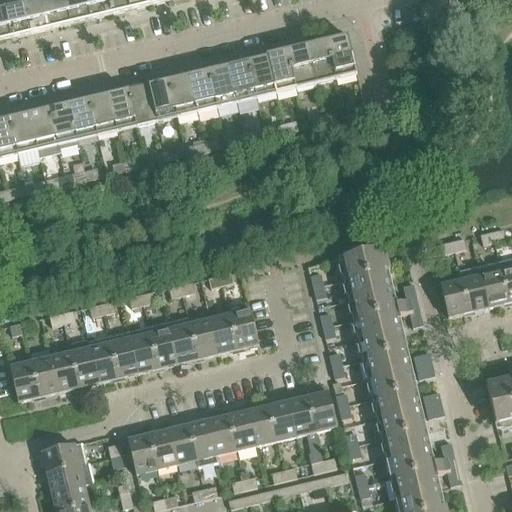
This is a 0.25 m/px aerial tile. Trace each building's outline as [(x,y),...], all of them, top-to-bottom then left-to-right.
[(22,0),(17,0),(2,4),(11,42),(31,37),(22,0)] [(43,0),(22,0),(31,37),(51,33),(43,0)] [(43,0),(51,33),(71,28),(64,0),(43,0)] [(85,0),(64,0),(71,28),(91,23),(85,0)] [(106,0),(85,0),(91,23),(111,18),(106,0)] [(127,0),(106,0),(111,18),(131,14),(127,0)] [(148,0),(127,0),(131,14),(151,9),(148,0)] [(169,0),(148,0),(151,9),(171,4),(169,0)] [(2,4),(0,4),(0,44),(11,42),(2,4)] [(348,40),(327,45),(336,83),(357,78),(348,40)] [(327,45),(307,50),(316,88),(336,83),(327,45)] [(307,50),(287,55),(296,93),(316,88),(307,50)] [(287,55),(267,60),(276,97),(296,93),(287,55)] [(267,60),(248,64),(257,102),(276,97),(267,60)] [(248,64),(228,69),(237,107),(257,102),(248,64)] [(228,69),(208,74),(217,112),(237,107),(228,69)] [(208,74),(188,78),(197,116),(217,112),(208,74)] [(188,78),(168,83),(177,121),(197,116),(188,78)] [(168,83),(148,88),(157,126),(177,121),(168,83)] [(148,88),(128,93),(137,131),(157,126),(148,88)] [(128,93),(108,97),(117,135),(137,131),(128,93)] [(108,97),(88,102),(97,140),(117,135),(108,97)] [(417,98),(403,102),(405,111),(419,108),(417,98)] [(88,102),(69,107),(78,145),(97,140),(88,102)] [(79,153),(78,145),(69,107),(49,112),(60,157),(79,153)] [(364,110),(354,112),(356,121),(366,118),(364,110)] [(49,112),(29,116),(38,154),(40,162),(60,157),(49,112)] [(29,116),(9,121),(18,159),(38,154),(29,116)] [(324,120),(326,128),(336,126),(334,117),(324,120)] [(324,120),(313,122),(315,130),(326,128),(324,120)] [(9,121),(0,123),(0,163),(18,159),(9,121)] [(284,129),(286,137),(296,135),(294,127),(284,129)] [(284,129),(274,131),(276,140),(286,137),(284,129)] [(255,136),(244,138),(246,147),(257,144),(255,136)] [(244,138),(234,141),(236,149),(246,147),(244,138)] [(205,148),(207,156),(217,154),(215,145),(205,148)] [(205,148),(194,150),(196,159),(207,156),(205,148)] [(175,155),(165,157),(167,166),(177,163),(175,155)] [(165,157),(154,160),(156,168),(167,166),(165,157)] [(125,167),(127,175),(137,173),(135,164),(125,167)] [(125,167),(114,169),(116,178),(127,175),(125,167)] [(85,176),(87,185),(97,182),(95,174),(85,176)] [(85,176),(75,179),(77,187),(87,185),(85,176)] [(45,186),(47,194),(58,192),(56,183),(45,186)] [(45,186),(35,188),(37,197),(47,194),(45,186)] [(16,193),(6,195),(8,204),(18,201),(16,193)] [(492,237),(494,247),(506,244),(503,234),(492,237)] [(492,237),(480,240),(482,250),(494,247),(492,237)] [(452,246),(454,256),(466,254),(464,243),(452,246)] [(452,246),(440,249),(443,259),(454,256),(452,246)] [(413,289),(403,291),(406,306),(396,308),(389,276),(390,276),(384,254),(344,263),(403,511),(445,511),(446,511),(445,511),(436,479),(447,477),(450,492),(461,489),(451,448),(441,450),(444,465),(434,467),(399,321),(409,318),(413,333),(423,330),(413,289)] [(511,262),(499,266),(509,308),(511,307),(511,262)] [(499,266),(479,271),(489,313),(509,308),(499,266)] [(479,271),(459,275),(461,285),(469,317),(489,313),(479,271)] [(232,278),(220,281),(223,291),(234,288),(232,278)] [(310,281),(313,293),(324,290),(321,279),(310,281)] [(220,281),(209,283),(211,294),(223,291),(220,281)] [(461,285),(440,290),(448,322),(469,317),(461,285)] [(181,290),(183,300),(195,298),(192,287),(181,290)] [(181,290),(169,293),(171,303),(183,300),(181,290)] [(324,290),(313,293),(316,304),(326,302),(324,290)] [(152,297),(141,300),(143,310),(155,307),(152,297)] [(141,300),(129,302),(131,313),(143,310),(141,300)] [(101,309),(104,319),(115,317),(113,306),(101,309)] [(229,319),(238,355),(259,350),(248,307),(227,312),(229,319)] [(101,309),(89,312),(92,322),(104,319),(101,309)] [(61,318),(64,329),(75,326),(73,316),(61,318)] [(61,318),(50,321),(52,331),(64,329),(61,318)] [(320,321),(323,332),(333,330),(330,318),(320,321)] [(229,319),(210,324),(218,360),(238,355),(229,319)] [(198,364),(190,329),(188,321),(168,326),(178,369),(198,364)] [(210,324),(190,329),(198,364),(218,360),(210,324)] [(22,328),(24,338),(36,335),(33,325),(22,328)] [(168,326),(148,331),(158,374),(178,369),(168,326)] [(22,328),(10,331),(12,341),(24,338),(22,328)] [(333,330),(323,332),(325,344),(335,342),(333,330)] [(148,331),(128,335),(139,378),(158,374),(148,331)] [(128,335),(108,340),(119,383),(139,378),(128,335)] [(108,340),(88,345),(90,353),(90,352),(99,388),(119,383),(108,340)] [(90,353),(71,357),(79,393),(99,388),(90,352),(90,353)] [(49,354),(29,358),(31,367),(39,402),(59,397),(51,362),(49,354)] [(71,357),(51,362),(59,397),(79,393),(71,357)] [(340,358),(329,361),(332,372),(342,370),(340,358)] [(430,358),(413,361),(419,385),(435,381),(430,358)] [(31,367),(10,372),(18,407),(39,402),(31,367)] [(345,381),(342,370),(332,372),(335,384),(345,381)] [(511,384),(509,385),(509,384),(486,389),(496,429),(511,425),(511,384)] [(308,402),(316,437),(337,432),(329,396),(308,402)] [(439,397),(423,401),(428,424),(445,420),(439,397)] [(346,398),(336,401),(339,412),(349,410),(346,398)] [(308,439),(309,444),(308,444),(311,457),(309,458),(314,478),(325,476),(323,465),(316,437),(308,402),(288,406),(296,442),(308,439)] [(288,406),(268,411),(276,446),(296,442),(288,406)] [(352,422),(349,410),(339,412),(341,424),(352,422)] [(268,411),(248,416),(257,451),(276,446),(268,411)] [(248,416),(228,420),(237,456),(257,451),(248,416)] [(228,420),(209,425),(217,461),(237,456),(228,420)] [(209,425),(189,430),(197,465),(196,465),(198,473),(219,468),(217,461),(209,425)] [(189,430),(169,435),(177,470),(196,465),(197,465),(189,430)] [(169,435),(149,439),(157,475),(177,470),(169,435)] [(345,441),(348,452),(358,450),(356,438),(345,441)] [(149,439),(128,444),(136,480),(157,475),(149,439)] [(83,447),(42,457),(47,478),(88,468),(83,447)] [(119,448),(108,451),(111,462),(121,460),(119,448)] [(358,450),(348,452),(351,464),(361,461),(358,450)] [(121,460),(111,462),(114,474),(124,472),(121,460)] [(335,463),(323,465),(325,476),(337,473),(335,463)] [(88,468),(47,478),(52,497),(84,490),(94,487),(89,468),(88,468)] [(295,472),(283,475),(286,485),(297,482),(295,472)] [(283,475),(271,478),(274,488),(286,485),(283,475)] [(348,477),(323,482),(325,491),(350,485),(348,477)] [(355,480),(358,492),(368,489),(365,478),(355,480)] [(243,484),(246,495),(258,492),(255,481),(243,484)] [(323,482),(298,488),(300,497),(325,491),(323,482)] [(243,484),(232,487),(234,497),(246,495),(243,484)] [(128,488),(118,490),(120,502),(131,500),(128,488)] [(298,488),(273,494),(275,503),(300,497),(298,488)] [(368,489),(358,492),(360,504),(371,501),(368,489)] [(84,490),(52,497),(55,511),(79,511),(89,510),(84,490)] [(204,494),(206,504),(218,501),(215,491),(204,494)] [(204,494),(192,496),(195,507),(206,504),(204,494)] [(273,494),(249,500),(251,509),(275,503),(273,494)] [(131,500),(120,502),(122,511),(131,511),(134,511),(131,500)] [(176,500),(164,503),(166,511),(172,511),(178,511),(176,500)] [(249,500),(228,505),(229,511),(238,511),(251,509),(249,500)] [(166,511),(164,503),(152,506),(153,511),(166,511)]
